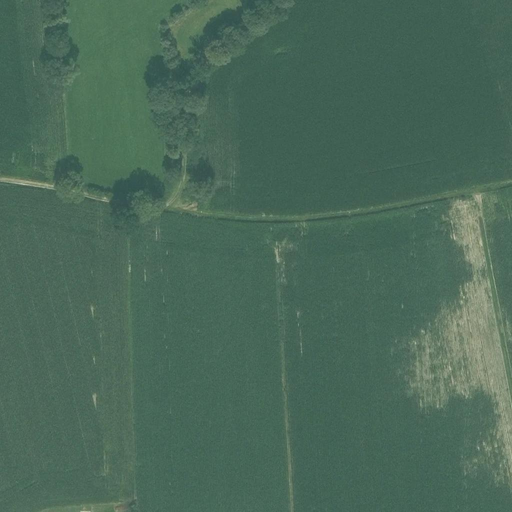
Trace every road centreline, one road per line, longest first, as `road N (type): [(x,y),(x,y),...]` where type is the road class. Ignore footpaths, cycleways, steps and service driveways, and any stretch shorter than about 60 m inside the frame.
road 1 (track): [(168,201),(195,215),(291,222),(511,187)]
road 2 (track): [(168,201),(151,207),(0,180)]
